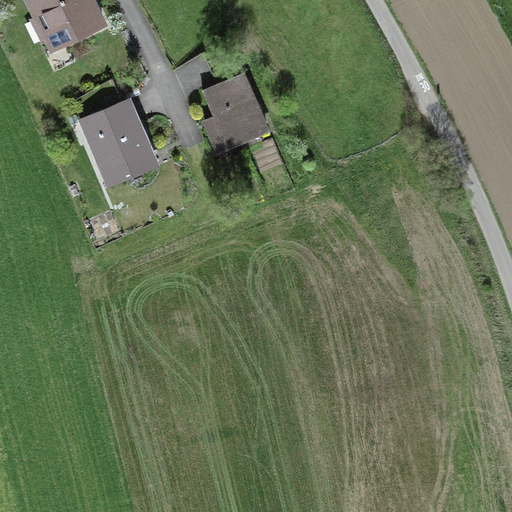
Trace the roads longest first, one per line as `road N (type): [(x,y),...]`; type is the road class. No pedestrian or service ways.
road 1 (unclassified): [(373,0),(490,221),(511,285)]
road 2 (residential): [(112,0),(211,205)]
